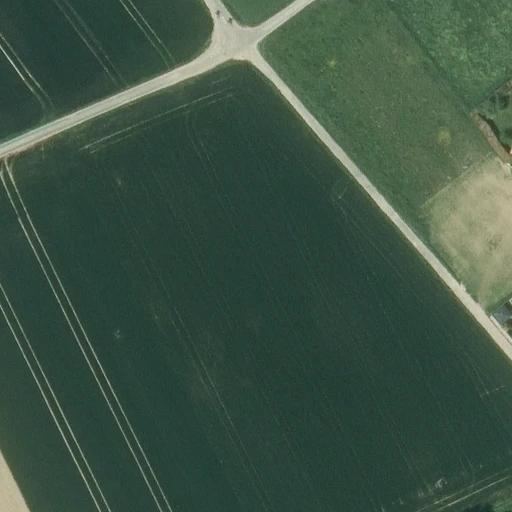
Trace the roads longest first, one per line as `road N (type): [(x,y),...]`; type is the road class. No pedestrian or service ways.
road 1 (track): [(511,359),(207,0)]
road 2 (track): [(308,0),(242,48),(0,151)]
